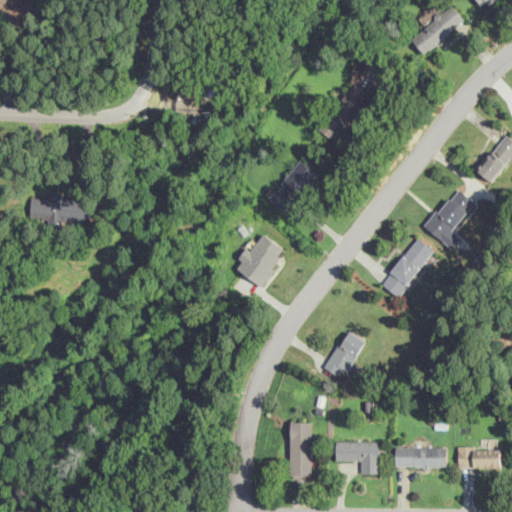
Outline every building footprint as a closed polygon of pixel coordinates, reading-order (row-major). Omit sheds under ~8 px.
[(495,0),(477,0),(483,8),(495,0)] [(412,36),(425,53),(468,20),(454,2),(412,36)] [(320,126),(343,144),(380,98),(357,79),(320,126)] [(476,169),(492,181),(511,158),(511,136),(508,133),(476,169)] [(271,198),(285,209),(295,196),(289,191),(290,189),(300,197),(320,172),(301,157),(281,182),(287,186),(285,188),(281,185),(271,198)] [(454,247),(461,236),(452,229),(476,201),(460,188),(452,198),(450,197),(439,210),(437,209),(424,224),(454,247)] [(32,218),(91,219),(91,196),(32,195),(32,218)] [(239,267),(264,285),(276,268),(273,266),(282,256),(279,254),(285,247),(265,232),(252,250),(248,246),(240,257),(244,260),(239,267)] [(437,249),(419,235),(382,282),(400,296),(437,249)] [(343,378),(368,340),(349,328),(324,365),(343,378)] [(291,475),(314,475),(315,420),(292,420),(291,475)] [(381,439),(338,439),(338,461),(360,461),(360,472),(381,472),(381,439)] [(459,467),(503,467),(503,444),(459,444),(459,467)] [(396,466),(448,466),(448,445),(396,445),(396,466)]
